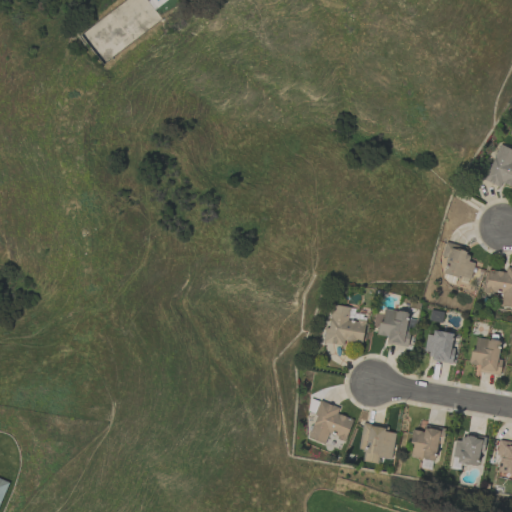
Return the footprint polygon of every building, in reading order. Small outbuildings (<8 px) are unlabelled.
[(511,150),(498,144),(482,180),(499,187),(501,182),(511,186),(511,150)] [(474,263),(464,261),(468,248),(445,242),(442,255),(446,256),(442,273),(469,280),(474,263)] [(511,268),(505,267),(504,272),(487,269),(484,292),(501,295),(499,306),(511,307),(511,268)] [(348,319),(349,307),(330,305),(325,343),(343,345),(343,341),(361,343),(364,321),(348,319)] [(407,347),(411,319),(406,319),(407,312),(381,308),(377,335),(386,337),(385,344),(407,347)] [(451,364),(454,348),(449,347),(452,334),(429,329),(424,352),(430,353),(429,359),(451,364)] [(469,364),(479,366),(478,371),(498,375),(501,359),(496,358),(499,342),(474,337),(469,364)] [(324,444),(327,435),(344,441),(352,419),(336,414),(338,408),(320,401),(306,438),(324,444)] [(390,459),(395,431),(361,425),(358,449),(363,450),(361,461),(376,464),(377,457),(390,459)] [(408,457),(433,461),(436,443),(441,444),(443,428),(423,426),(422,431),(412,430),(408,457)] [(455,440),(452,463),(479,466),(483,437),(462,434),(461,441),(455,440)] [(511,478),(511,442),(498,440),(495,455),(499,456),(495,475),(511,478)]
